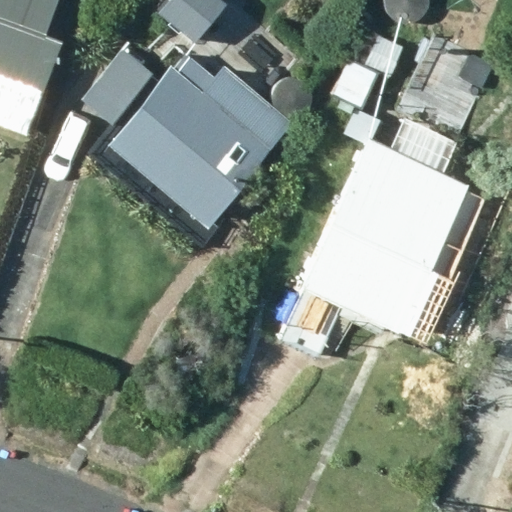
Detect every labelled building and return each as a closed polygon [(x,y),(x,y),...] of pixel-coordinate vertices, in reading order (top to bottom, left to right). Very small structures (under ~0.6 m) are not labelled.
[(0,0),(0,91),(29,102),(49,47),(36,43),(51,0),(0,0)] [(143,0),(135,42),(184,50),(193,0),(143,0)] [(398,50),(370,37),(358,63),(341,55),(322,99),(355,113),(373,73),(385,79),(398,50)] [(193,232),(259,154),(226,126),(242,108),(177,53),(160,73),(121,41),(72,100),(108,131),(94,149),(193,232)] [(356,143),(287,292),(301,298),(276,350),(308,365),(332,312),(390,339),(458,189),(432,178),(447,146),(393,121),(378,153),(356,143)]
